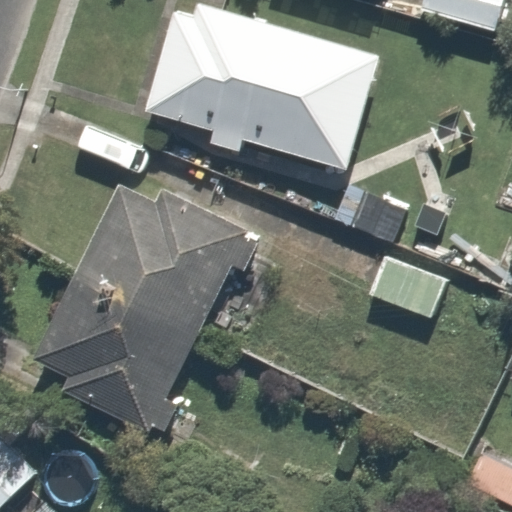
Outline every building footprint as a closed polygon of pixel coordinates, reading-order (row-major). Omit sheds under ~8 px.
[(426,0),(423,12),(499,34),(508,0),(426,0)] [(180,2),(149,114),(355,170),(385,57),(180,2)] [(355,176),(336,221),(393,245),(412,200),(355,176)] [(248,234),(122,179),(33,382),(159,437),(248,234)] [(511,227),(469,211),(452,257),(511,278),(511,227)] [(388,250),(371,295),(441,322),(458,276),(388,250)] [(0,430),(0,511),(1,511),(41,475),(0,430)] [(511,450),(492,440),(468,485),(511,508),(511,450)]
